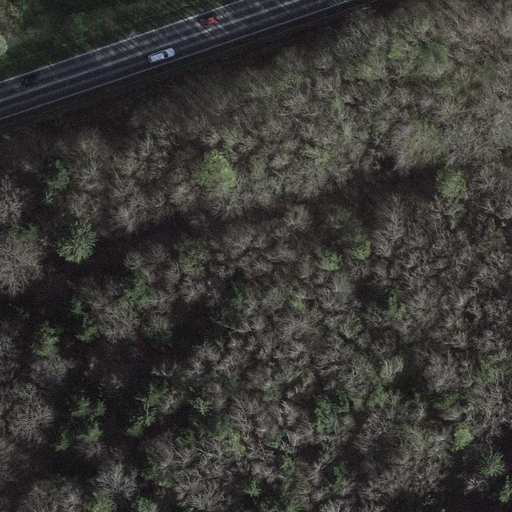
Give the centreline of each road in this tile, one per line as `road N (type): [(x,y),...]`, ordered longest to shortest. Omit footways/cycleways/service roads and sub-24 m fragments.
road 1 (track): [(0,285),(141,230),(404,167),(511,154)]
road 2 (motorway): [(301,0),(0,100)]
